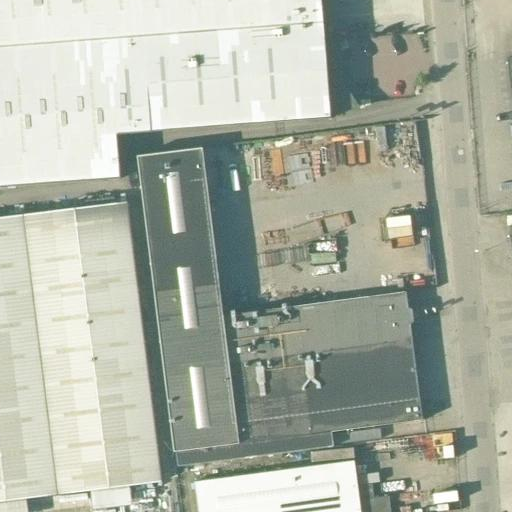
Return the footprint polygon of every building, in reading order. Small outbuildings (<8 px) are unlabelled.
[(0,0),(0,187),(121,179),(118,135),(333,118),(333,116),(333,104),(331,52),(328,52),(327,42),(323,0),(0,0)] [(416,33),(349,35),(351,95),(418,92),(416,33)] [(331,131),(280,140),(283,157),(298,155),(299,160),(335,153),(331,131)] [(203,150),(139,159),(176,452),(177,452),(242,444),(225,317),(221,284),(203,150)] [(0,218),(0,502),(163,482),(128,203),(0,218)] [(242,444),(177,452),(179,467),(334,447),(332,432),(424,420),(414,340),(412,325),(416,322),(414,310),(410,309),(407,293),(225,317),(242,444)] [(356,461),(196,482),(199,511),(392,511),(390,494),(375,496),(373,484),(359,486),(356,461)]
